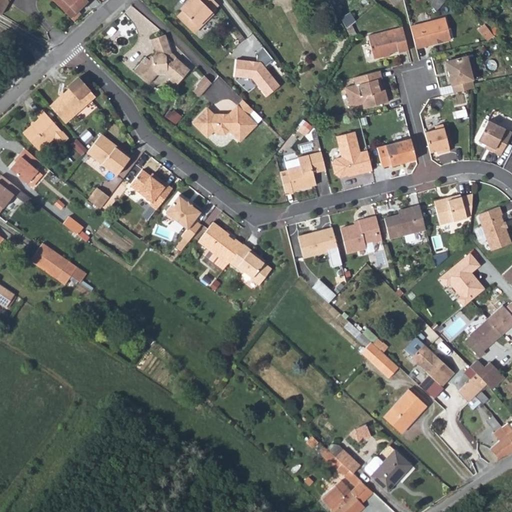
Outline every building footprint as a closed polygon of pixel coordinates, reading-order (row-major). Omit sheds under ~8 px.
[(0,0),(0,13),(2,14),(9,2),(8,0),(0,0)] [(77,11),(88,0),(51,0),(73,21),(80,14),(77,11)] [(197,0),(184,13),(179,19),(192,32),(198,27),(200,29),(214,14),(212,12),(219,6),(212,0),(197,0)] [(193,0),(182,11),(184,13),(197,0),(193,0)] [(446,1),(444,0),(436,0),(431,4),(437,12),(446,1)] [(409,26),(414,48),(449,40),(444,18),(409,26)] [(486,27),(480,20),(474,25),(480,33),(486,27)] [(407,50),(401,27),(366,36),(372,59),(382,56),(382,55),(388,53),(397,51),(397,53),(407,50)] [(486,27),(480,33),(483,36),(489,31),(486,27)] [(144,57),(131,71),(146,84),(155,74),(163,74),(168,78),(168,79),(174,85),(188,69),(174,57),(171,60),(164,56),(171,53),(163,34),(149,40),(154,53),(147,60),(144,57)] [(250,62),(236,60),(234,77),(252,79),(266,97),(280,87),(265,68),(274,61),(264,47),(256,54),(258,56),(256,65),(253,64),(250,62)] [(466,56),(445,62),(450,85),(451,85),(453,93),(473,88),(471,80),(472,80),(466,56)] [(381,91),(379,83),(377,84),(376,79),(378,78),(380,78),(378,70),(352,76),(354,84),(344,86),(349,106),(361,103),(362,107),(386,101),(384,93),(381,91)] [(202,75),(194,84),(198,87),(194,92),(197,95),(209,82),(202,75)] [(70,89),(50,106),(66,124),(99,96),(81,76),(68,87),(70,89)] [(261,119),(242,100),(237,106),(256,125),(261,119)] [(256,125),(237,106),(228,115),(226,118),(221,118),(218,115),(213,115),(207,109),(192,123),(207,137),(213,131),(217,135),(224,135),(228,131),(239,142),(256,125)] [(37,118),(21,132),(37,150),(40,148),(52,137),(58,144),(66,137),(40,109),(34,114),(37,118)] [(489,148),(500,154),(511,132),(487,119),(477,138),(485,143),(490,145),(489,148)] [(434,130),(423,133),(428,153),(434,151),(439,150),(440,153),(448,151),(442,125),(433,127),(434,130)] [(358,173),(371,170),(366,150),(358,152),(352,131),(334,136),(339,157),(333,159),(330,164),(333,174),(338,177),(347,175),(346,172),(357,169),(358,173)] [(112,142),(100,133),(87,149),(86,151),(115,174),(129,156),(117,146),(114,146),(111,144),(112,142)] [(71,143),(81,154),(86,149),(77,138),(71,143)] [(414,160),(409,139),(375,148),(380,167),(389,165),(389,166),(414,160)] [(23,150),(18,156),(20,158),(9,170),(24,184),(35,173),(34,171),(39,166),(23,150)] [(312,172),(324,169),(320,150),(296,156),(299,167),(284,171),(286,176),(289,190),(314,184),(312,172)] [(147,202),(155,209),(171,188),(155,176),(153,179),(147,175),(139,169),(128,184),(149,200),(147,202)] [(24,184),(28,189),(40,177),(35,173),(24,184)] [(283,191),(289,190),(286,176),(280,177),(283,191)] [(16,199),(21,192),(2,177),(0,179),(0,214),(14,197),(16,199)] [(96,187),(87,199),(99,208),(107,199),(108,196),(96,187)] [(187,239),(200,222),(194,217),(200,210),(190,202),(189,204),(185,201),(186,199),(178,192),(164,210),(165,215),(169,218),(174,217),(186,227),(180,234),(187,239)] [(438,225),(469,217),(470,194),(459,197),(459,195),(448,197),(449,200),(433,204),(438,225)] [(57,200),(52,205),(58,210),(63,205),(57,200)] [(424,230),(418,205),(409,207),(410,211),(397,214),(382,218),(388,239),(424,230)] [(501,215),(497,207),(477,215),(478,218),(477,218),(480,227),(484,238),(489,251),(509,244),(504,229),(502,223),(499,216),(501,215)] [(380,240),(374,216),(357,220),(357,223),(353,225),(338,228),(345,253),(364,248),(363,243),(370,241),(371,243),(380,240)] [(70,218),(65,224),(79,234),(83,228),(70,218)] [(203,253),(222,269),(228,261),(242,243),(234,237),(233,239),(227,235),(222,232),(224,230),(212,220),(197,239),(207,247),(203,253)] [(336,248),(330,227),(296,236),(301,257),(336,248)] [(242,243),(228,261),(241,272),(243,271),(250,276),(249,278),(257,285),(269,269),(261,262),(255,257),(257,255),(242,243)] [(42,244),(36,253),(72,278),(81,283),(87,274),(42,244)] [(66,286),(72,278),(36,253),(30,261),(66,286)] [(479,267),(469,254),(440,278),(463,308),(485,291),(471,273),(479,267)] [(511,264),(500,276),(508,285),(511,289),(511,282),(511,280),(511,264)] [(317,278),(310,286),(327,301),(334,293),(317,278)] [(15,294),(0,284),(0,303),(6,308),(15,294)] [(482,351),(511,324),(511,300),(504,308),(502,306),(469,335),(482,351)] [(115,315),(118,310),(113,306),(109,311),(115,315)] [(440,328),(435,333),(438,336),(443,332),(440,328)] [(354,337),(366,348),(371,342),(370,342),(359,331),(354,337)] [(453,371),(413,336),(402,348),(410,355),(409,357),(427,374),(417,384),(431,398),(441,387),(440,385),(453,371)] [(374,338),(370,342),(371,342),(380,351),(385,346),(380,341),(379,342),(374,338)] [(387,378),(397,367),(380,351),(371,342),(366,348),(360,354),(387,378)] [(456,388),(468,401),(474,396),(475,395),(480,391),(487,385),(500,373),(490,362),(482,368),(476,362),(470,367),(468,365),(461,371),(468,378),(456,388)] [(504,377),(500,373),(487,385),(490,389),(504,377)] [(394,412),(386,421),(400,433),(425,406),(408,390),(391,408),(394,412)] [(486,399),(480,391),(475,395),(482,402),(486,399)] [(470,406),(477,399),(474,396),(468,401),(467,403),(470,406)] [(383,417),(386,421),(394,412),(391,408),(383,417)] [(356,427),(350,434),(360,440),(363,437),(365,438),(371,435),(366,423),(356,427)] [(507,424),(500,428),(511,444),(511,430),(508,426),(507,424)] [(330,444),(326,448),(327,449),(352,472),(359,465),(344,450),(338,446),(330,444)] [(353,483),(358,478),(352,472),(327,449),(322,454),(339,470),(353,483)] [(364,469),(387,490),(410,464),(394,450),(383,462),(376,456),(373,456),(364,466),(364,469)] [(361,503),(373,492),(361,481),(351,491),(341,480),(322,497),(332,509),(331,510),(332,511),(352,511),(362,504),(361,503)]
